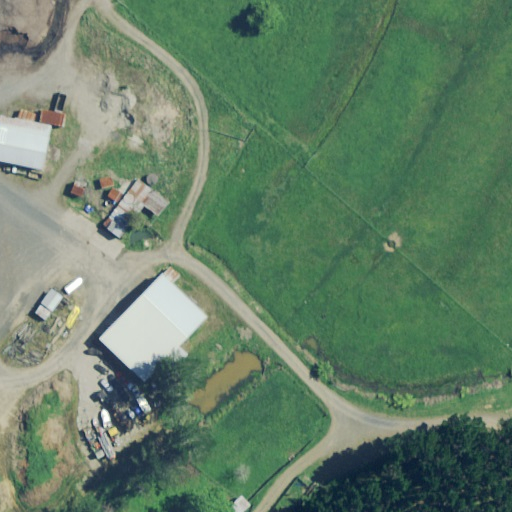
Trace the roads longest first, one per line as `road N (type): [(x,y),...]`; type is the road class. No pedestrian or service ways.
road 1 (track): [(354,416),(234,291),(172,253),(83,250),(0,213)]
road 2 (track): [(98,0),(111,22),(180,69),(200,96),(206,141),(172,253)]
road 3 (track): [(354,416),(511,436)]
road 4 (track): [(246,511),(354,416)]
